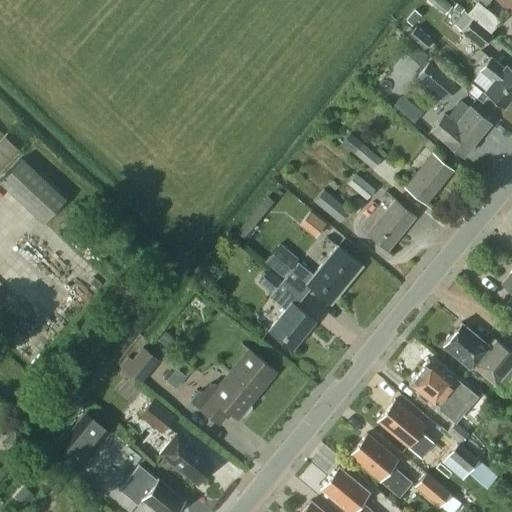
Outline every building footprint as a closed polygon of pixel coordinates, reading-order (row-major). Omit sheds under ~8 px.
[(449,0),(431,0),(446,12),(453,3),(449,0)] [(511,0),(491,0),(511,17),(511,0)] [(457,2),(453,7),(460,12),(464,8),(457,2)] [(415,10),(407,20),(412,24),(421,14),(415,10)] [(454,24),(463,31),(473,17),(464,11),(454,24)] [(463,31),(461,34),(480,47),(492,31),(473,17),(463,31)] [(431,41),(415,26),(407,36),(423,50),(431,41)] [(491,59),(481,71),(494,82),(484,93),(503,109),(511,98),(511,70),(507,66),(504,69),(491,59)] [(429,62),(417,76),(445,99),(456,85),(429,62)] [(445,116),(431,133),(463,159),(490,126),(461,101),(447,118),(445,116)] [(14,131),(0,147),(0,168),(5,173),(29,145),(14,131)] [(381,160),(349,134),(340,144),(372,171),(381,160)] [(13,180),(58,221),(81,196),(36,155),(13,180)] [(433,156),(405,190),(425,207),(453,172),(433,156)] [(374,191),(355,175),(346,185),(366,201),(374,191)] [(349,212),(323,191),(313,203),(339,224),(349,212)] [(266,196),(236,233),(244,240),(274,203),(266,196)] [(395,201),(368,235),(388,252),(416,218),(395,201)] [(314,234),(326,221),(309,206),(298,219),(314,234)] [(283,279),(295,264),(276,248),(263,263),(283,279)] [(299,264),(284,282),(303,298),(312,287),(332,304),(363,268),(339,248),(314,277),(299,264)] [(258,281),(271,292),(281,280),(268,269),(258,281)] [(203,270),(195,281),(206,288),(213,278),(203,270)] [(511,271),(502,283),(511,291),(511,296),(507,303),(511,307),(511,271)] [(296,307),(303,298),(284,282),(271,298),(286,311),(270,330),(294,351),(316,324),(296,307)] [(464,324),(445,346),(472,368),(475,365),(499,385),(511,369),(511,349),(498,338),(491,347),(464,324)] [(165,330),(158,339),(167,346),(174,338),(165,330)] [(140,384),(159,361),(142,346),(132,359),(128,356),(119,367),(140,384)] [(199,389),(189,401),(220,426),(230,413),(237,420),(239,417),(242,419),(245,419),(252,410),(251,407),(249,405),(275,373),(249,352),(220,387),(214,382),(210,382),(204,389),(199,389)] [(430,359),(409,383),(435,404),(437,402),(440,405),(438,407),(456,421),(477,395),(457,378),(455,380),(430,359)] [(153,398),(139,415),(161,432),(175,415),(153,398)] [(393,400),(376,421),(407,446),(420,457),(433,442),(420,431),(424,425),(393,400)] [(85,410),(56,446),(82,467),(112,431),(85,410)] [(449,416),(441,426),(459,441),(460,441),(466,433),(467,431),(449,416)] [(366,433),(348,455),(398,497),(410,482),(391,466),(397,459),(366,433)] [(177,434),(161,455),(183,472),(184,471),(195,480),(198,476),(203,480),(214,467),(202,457),(203,455),(177,434)] [(457,444),(448,455),(468,472),(477,461),(457,444)] [(96,453),(86,465),(105,481),(115,470),(96,453)] [(138,464),(117,489),(138,506),(143,500),(157,511),(177,511),(187,501),(160,479),(158,481),(138,464)] [(337,468),(320,489),(347,511),(375,511),(362,500),(368,493),(337,468)] [(425,472),(413,486),(438,507),(450,492),(425,472)] [(24,485),(15,496),(24,504),(33,494),(24,485)] [(322,511),(309,501),(300,511),(322,511)]
